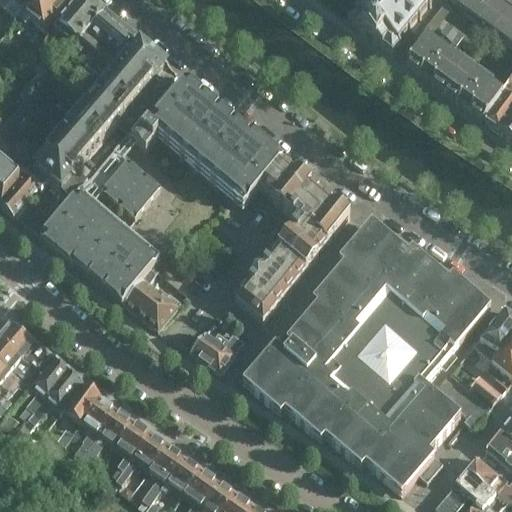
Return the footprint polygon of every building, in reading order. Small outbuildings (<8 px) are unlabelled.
[(33,0),(0,0),(20,17),(33,0)] [(73,0),(33,0),(20,17),(42,36),(73,0)] [(365,0),(356,11),(354,10),(346,20),(362,33),(360,35),(373,46),(375,44),(390,56),(399,46),(397,45),(407,33),(409,34),(410,33),(408,31),(416,20),(418,22),(420,20),(418,19),(426,8),(428,10),(430,8),(428,6),(432,0),(365,0)] [(447,0),(447,2),(511,50),(511,9),(499,0),(447,0)] [(77,49),(102,20),(81,2),(56,32),(57,32),(35,60),(43,66),(18,97),(26,103),(53,71),(48,66),(61,51),(69,58),(77,49)] [(77,49),(69,58),(104,88),(136,49),(102,20),(77,49)] [(446,39),(436,52),(425,44),(405,70),(416,77),(417,76),(432,87),(431,89),(457,108),(458,107),(470,115),(469,116),(483,126),(502,100),(490,92),(492,88),(454,60),(461,50),(446,39)] [(67,209),(75,200),(95,176),(84,166),(113,132),(124,142),(175,82),(139,51),(82,119),(78,116),(66,129),(70,133),(35,174),(47,185),(46,186),(49,188),(58,196),(56,199),(67,209)] [(511,85),(502,100),(504,102),(485,128),(499,138),(511,118),(511,85)] [(260,195),(281,168),(245,139),(244,140),(183,89),(148,130),(246,213),(260,195)] [(0,146),(11,156),(41,119),(23,104),(2,131),(0,129),(0,146)] [(511,118),(499,138),(511,146),(511,118)] [(155,143),(144,134),(139,140),(150,149),(155,143)] [(0,208),(23,180),(18,176),(25,168),(11,156),(0,146),(0,208)] [(158,194),(122,163),(96,194),(133,224),(158,194)] [(254,280),(234,305),(261,328),(349,224),(292,175),(283,166),(281,168),(260,195),(268,201),(272,205),(271,206),(295,225),(294,226),(294,228),(295,229),(295,230),(258,275),(257,275),(255,275),(254,275),(253,276),(252,278),(252,279),(253,280),(254,280)] [(29,172),(23,180),(0,208),(0,213),(14,225),(28,208),(25,205),(37,192),(42,196),(49,188),(46,186),(47,185),(35,174),(34,173),(37,170),(33,167),(29,172)] [(73,268),(122,310),(143,284),(150,276),(148,274),(154,267),(75,200),(67,209),(51,227),(38,242),(71,270),(73,268)] [(37,244),(38,242),(51,227),(32,211),(28,208),(14,225),(37,244)] [(405,260),(371,231),(339,268),(343,271),(311,307),(317,313),(286,348),(290,352),(283,360),(274,352),(242,389),(278,420),(283,415),(321,447),(325,442),(361,473),(366,469),(401,499),(417,481),(425,488),(441,469),(428,458),(459,421),(422,390),(488,314),(450,282),(446,287),(409,255),(405,260)] [(167,302),(143,284),(122,310),(157,338),(181,308),(169,299),(167,302)] [(479,346),(493,355),(497,358),(511,340),(511,322),(503,317),(479,346)] [(8,328),(0,337),(0,348),(32,375),(34,373),(35,375),(47,360),(32,348),(8,328)] [(203,340),(188,358),(218,380),(245,347),(231,336),(226,343),(216,336),(211,345),(203,340)] [(511,340),(497,358),(489,368),(511,386),(511,383),(511,340)] [(0,348),(0,369),(26,392),(34,383),(29,379),(32,375),(0,348)] [(25,426),(67,377),(51,363),(27,392),(35,399),(18,420),(25,426)] [(0,369),(0,390),(14,402),(16,400),(15,399),(21,392),(24,395),(26,392),(0,369)] [(467,421),(463,425),(471,432),(488,412),(469,396),(445,376),(432,391),(467,421)] [(59,419),(62,415),(82,390),(67,377),(25,426),(21,432),(29,432),(37,423),(39,425),(51,412),(59,419)] [(469,396),(488,412),(499,400),(479,383),(469,396)] [(0,390),(0,411),(6,416),(14,406),(12,405),(14,402),(0,390)] [(62,415),(80,428),(99,402),(82,390),(62,415)] [(116,414),(99,402),(80,428),(91,436),(83,447),(84,448),(76,459),(80,462),(81,460),(116,414)] [(106,447),(114,452),(133,425),(116,414),(81,460),(91,468),(106,447)] [(511,421),(498,437),(511,448),(511,421)] [(150,437),(133,425),(114,452),(123,459),(108,480),(115,485),(150,437)] [(72,440),(64,434),(56,444),(65,450),(72,440)] [(137,468),(148,476),(167,449),(150,437),(115,485),(114,487),(120,492),(137,468)] [(511,448),(498,437),(484,454),(511,477),(511,448)] [(184,461),(167,449),(148,476),(156,482),(139,505),(147,511),(159,494),(184,461)] [(168,490),(182,500),(201,473),(184,461),(159,494),(163,497),(168,490)] [(494,499),(496,497),(505,486),(477,462),(464,477),(494,499)] [(197,511),(218,485),(201,473),(182,500),(192,507),(188,511),(197,511)] [(457,511),(463,506),(468,500),(476,506),(473,509),(477,511),(482,511),(485,509),(494,499),(464,477),(434,511),(457,511)] [(224,511),(235,497),(218,485),(197,511),(224,511)] [(505,486),(496,497),(506,506),(511,497),(511,493),(507,488),(505,486)] [(249,511),(252,509),(235,497),(224,511),(249,511)]
